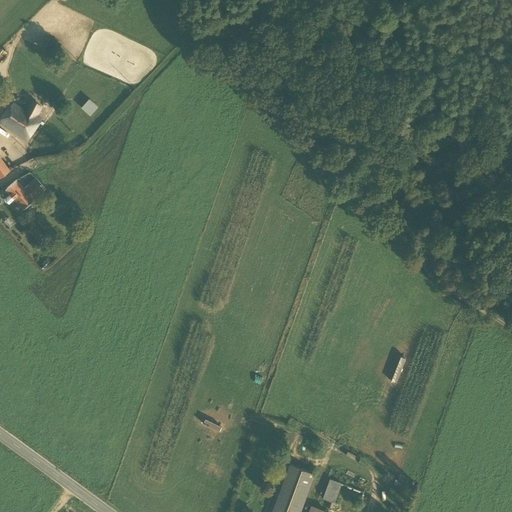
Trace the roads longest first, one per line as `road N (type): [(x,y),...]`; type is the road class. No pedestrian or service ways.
road 1 (track): [(511,329),(438,281),(197,41),(183,0)]
road 2 (track): [(0,183),(23,169),(86,156),(197,41)]
road 3 (secondary): [(109,511),(0,431)]
